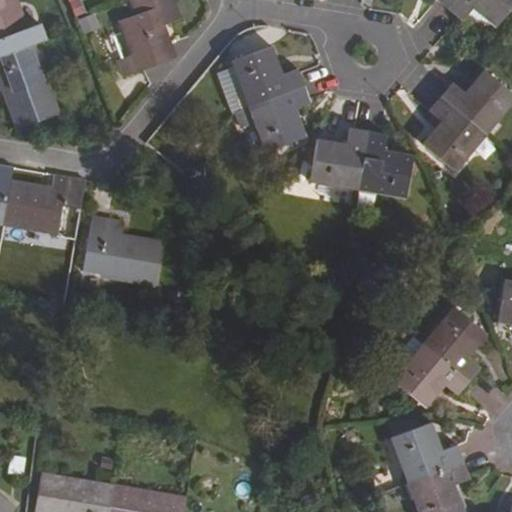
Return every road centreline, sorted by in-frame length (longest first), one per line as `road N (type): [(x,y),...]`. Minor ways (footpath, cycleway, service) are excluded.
road 1 (residential): [(235,7),(108,166),(0,150)]
road 2 (residential): [(367,60),(319,24),(235,7)]
